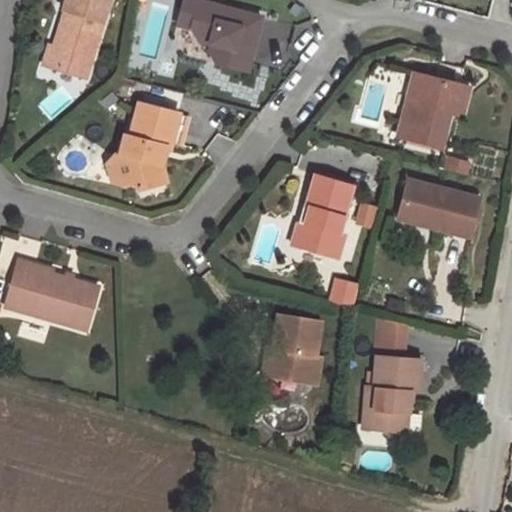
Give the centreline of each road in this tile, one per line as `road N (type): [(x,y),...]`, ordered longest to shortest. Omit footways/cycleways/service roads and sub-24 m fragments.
road 1 (residential): [(183,225),(346,1)]
road 2 (residential): [(511,303),(477,511)]
road 3 (residential): [(0,195),(158,239),(183,225)]
road 4 (residential): [(511,43),(346,1)]
